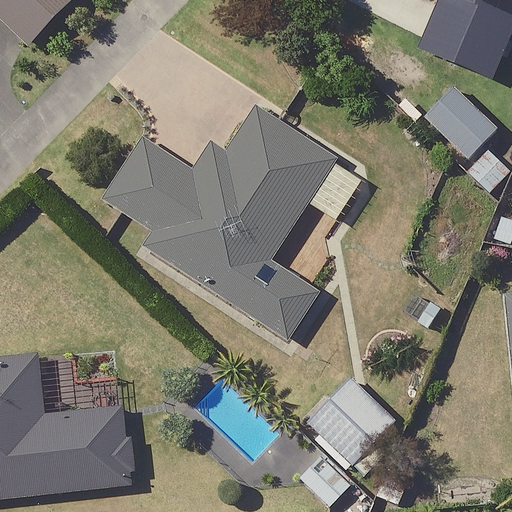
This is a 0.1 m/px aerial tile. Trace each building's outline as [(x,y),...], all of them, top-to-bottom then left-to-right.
[(85,2),(82,0),(0,0),(0,20),(35,54),(85,2)] [(511,0),(440,0),(446,2),(424,55),(492,83),(511,34),(511,0)] [(497,134),(450,93),(423,124),(469,165),(497,134)] [(320,298),(273,268),(313,206),(343,226),(369,186),(259,115),(230,160),(217,151),(198,181),(148,149),(111,207),(158,237),(149,252),(290,343),(320,298)] [(511,188),(511,163),(495,149),(468,180),(498,205),(511,188)] [(511,217),(499,217),(496,253),(511,254),(511,217)] [(53,425),(47,366),(0,371),(0,507),(136,493),(128,417),(53,425)] [(400,429),(356,385),(305,437),(349,480),(400,429)] [(335,511),(356,490),(327,462),(302,488),(327,511),(335,511)] [(394,511),(407,511),(418,482),(388,471),(375,505),(394,511)]
